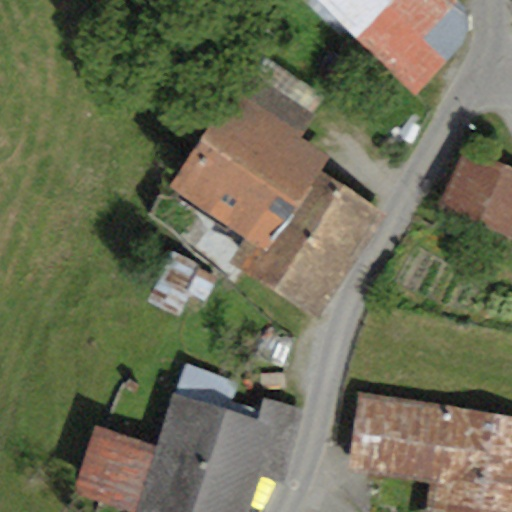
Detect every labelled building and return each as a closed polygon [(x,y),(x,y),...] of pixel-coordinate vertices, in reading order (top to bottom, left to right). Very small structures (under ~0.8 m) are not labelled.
[(317,0),(414,95),(468,41),(467,6),(461,0),(317,0)] [(172,188),(246,238),(229,263),(313,319),(384,214),(321,172),(331,158),(300,137),(328,96),(263,53),(172,188)] [(355,70),(338,53),(321,71),(338,88),(355,70)] [(511,166),(465,147),(441,205),(511,234),(511,166)] [(201,270),(174,256),(148,302),(175,317),(201,270)] [(238,381),(183,363),(155,445),(95,426),(73,493),(131,511),(245,511),(258,474),(282,481),(306,409),(264,396),(257,418),(229,409),(238,381)] [(511,511),(511,416),(359,394),(348,469),(432,482),(427,511),(511,511)]
